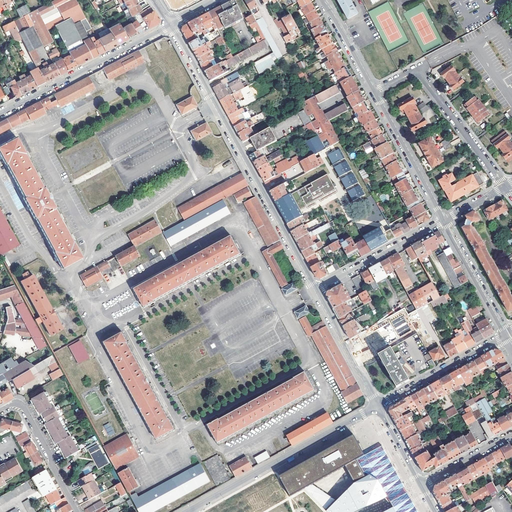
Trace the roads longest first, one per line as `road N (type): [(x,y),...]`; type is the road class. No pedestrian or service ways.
road 1 (tertiary): [(171,26),(316,289)]
road 2 (tertiary): [(189,510),(378,406)]
road 3 (residential): [(373,92),(418,73),(506,187)]
road 4 (unknown): [(200,421),(223,450),(321,399),(323,387),(306,359)]
road 5 (tertiary): [(171,26),(0,113)]
road 6 (tertiary): [(442,221),(373,92)]
road 7 (residential): [(504,335),(378,406)]
road 8 (residential): [(316,289),(442,221)]
road 9 (residential): [(0,409),(24,407),(77,511)]
road 10 (tertiary): [(316,289),(378,406)]
road 11 (tertiary): [(504,335),(442,221)]
